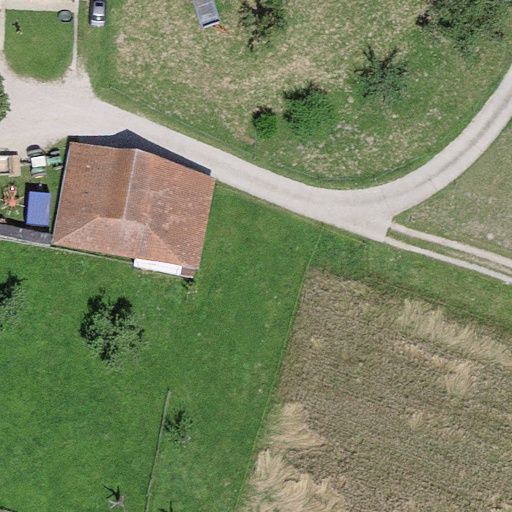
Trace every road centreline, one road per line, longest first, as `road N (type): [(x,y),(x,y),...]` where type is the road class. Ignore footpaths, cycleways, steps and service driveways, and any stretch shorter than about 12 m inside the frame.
road 1 (track): [(511,82),(452,166),(410,193),(356,211),(297,200),(80,118),(34,111),(0,127)]
road 2 (track): [(356,211),(511,274)]
